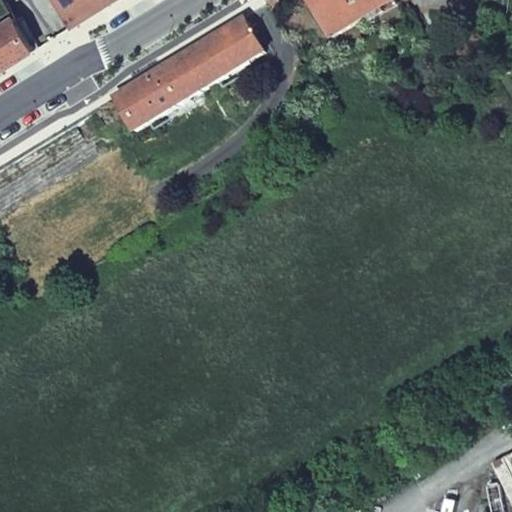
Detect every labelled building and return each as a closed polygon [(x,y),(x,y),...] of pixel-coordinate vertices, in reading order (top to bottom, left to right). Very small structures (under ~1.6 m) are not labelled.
[(60,0),(74,26),(115,0),(60,0)] [(268,0),(266,1),(273,11),(282,6),(278,0),(268,0)] [(307,0),(331,38),(393,0),(307,0)] [(0,71),(33,51),(13,18),(0,26),(0,71)] [(243,18),(114,98),(135,132),(264,53),(243,18)]
